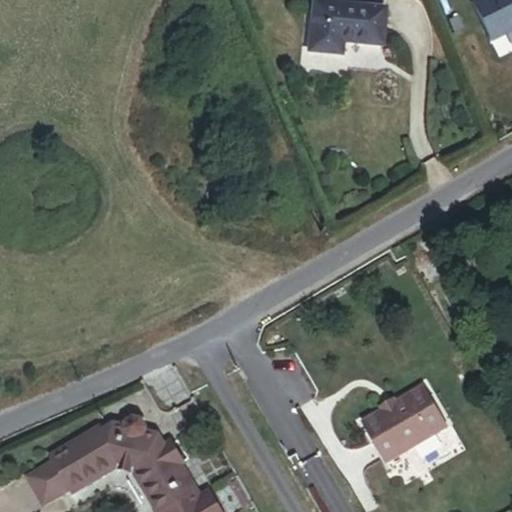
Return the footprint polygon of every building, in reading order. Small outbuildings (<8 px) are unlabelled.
[(511,0),(472,0),(468,2),(487,41),(511,29),(511,0)] [(350,71),(391,75),(395,39),(322,30),(316,85),(348,89),(350,71)] [(437,437),(446,429),(421,386),(392,403),(379,411),(359,423),(383,462),(396,453),(401,457),(413,449),(411,444),(427,432),(437,437)] [(376,404),(379,411),(392,403),(388,397),(376,404)] [(102,431),(56,458),(59,462),(74,488),(77,492),(120,467),(138,472),(161,511),(222,511),(212,495),(202,501),(183,468),(187,466),(174,445),(163,451),(156,440),(118,430),(105,438),(102,431)] [(59,462),(31,478),(47,504),(74,488),(59,462)]
